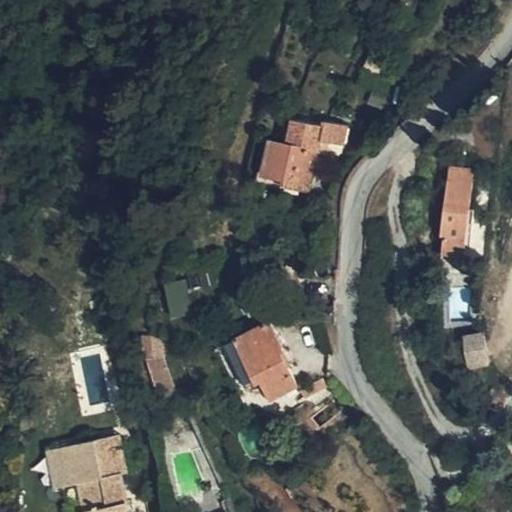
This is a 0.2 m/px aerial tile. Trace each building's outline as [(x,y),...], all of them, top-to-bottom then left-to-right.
[(393,79),(397,69),(369,56),(364,66),(393,79)] [(287,141),(272,138),(264,170),(283,174),(281,182),(311,188),(319,151),(322,138),(330,140),(345,144),(349,124),(325,118),(323,123),(293,117),(287,141)] [(264,170),(272,138),(266,137),(256,178),(281,184),(281,182),(283,174),(264,170)] [(327,149),(330,140),(322,138),(319,151),(327,149)] [(467,256),(471,225),(473,206),(479,165),(455,161),(445,232),(449,232),(446,254),(467,256)] [(164,287),(171,321),(191,317),(185,283),(164,287)] [(273,396),(299,381),(281,349),(285,347),(270,318),(226,340),(238,365),(248,385),(253,388),(260,389),(268,387),(273,396)] [(473,363),(494,359),(488,328),(467,332),(473,363)] [(166,357),(165,334),(152,334),(144,334),(145,357),(148,357),(166,357)] [(179,400),(166,357),(148,357),(162,405),(179,400)] [(129,511),(121,474),(129,472),(121,435),(51,449),(58,487),(80,482),(85,511),(129,511)] [(305,463),(315,477),(333,465),(323,451),(305,463)]
